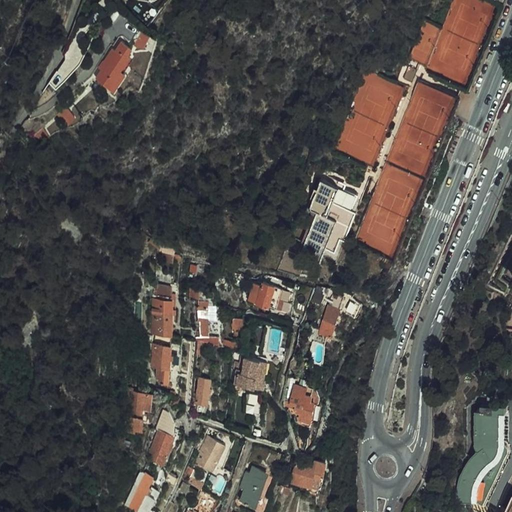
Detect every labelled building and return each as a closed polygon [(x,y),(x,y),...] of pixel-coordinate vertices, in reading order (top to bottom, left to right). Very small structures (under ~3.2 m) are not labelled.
[(142,29),(136,44),(146,48),(152,33),(142,29)] [(114,48),(107,58),(123,70),(132,55),(130,54),(134,48),(123,40),(117,49),(114,48)] [(123,70),(107,58),(106,61),(108,62),(103,69),(98,77),(111,87),(123,70)] [(108,62),(106,61),(104,60),(99,66),(103,69),(108,62)] [(115,89),(127,73),(123,70),(111,87),(115,89)] [(408,91),(413,78),(405,75),(400,87),(408,91)] [(62,113),(65,115),(73,111),(68,107),(62,113)] [(73,111),(65,115),(70,120),(76,115),(73,111)] [(306,238),(336,246),(356,194),(344,189),(341,194),(330,189),(332,184),(320,180),(309,209),(316,212),(306,238)] [(341,194),(344,189),(332,184),(330,189),(341,194)] [(334,250),(336,246),(306,238),(300,253),(320,260),(326,247),(334,250)] [(238,275),(230,271),(226,280),(235,284),(238,275)] [(253,282),(248,300),(280,309),(283,300),(279,298),(282,287),(262,281),(261,284),(253,282)] [(316,285),(311,299),(320,301),(323,292),(329,292),(329,288),(316,285)] [(190,290),(190,298),(200,298),(200,289),(190,290)] [(330,306),(327,305),(318,333),(316,342),(325,344),(327,336),(331,337),(339,309),(338,309),(342,297),(334,294),(330,306)] [(204,342),(209,343),(208,320),(215,319),(215,304),(210,304),(209,300),(197,300),(198,307),(198,321),(199,321),(200,341),(204,342)] [(171,335),(172,301),(156,301),(156,321),(152,322),(152,334),(171,335)] [(234,317),(232,328),(242,329),(244,318),(234,317)] [(168,382),(171,347),(154,345),(152,367),(160,368),(159,382),(168,382)] [(256,377),(259,360),(241,356),(240,363),(239,368),(236,368),(236,369),(233,382),(254,386),(256,377)] [(267,361),(259,360),(256,377),(263,379),(267,361)] [(308,379),(290,376),(285,403),(290,405),(294,385),(307,387),(308,379)] [(206,403),(210,378),(200,377),(196,401),(206,403)] [(263,379),(256,377),(254,386),(264,388),(266,379),(263,379)] [(294,385),(290,405),(295,406),(294,409),(297,410),(297,412),(300,413),(299,419),(301,420),(301,423),(301,424),(310,426),(315,402),(311,401),(311,396),(305,394),(307,387),(294,385)] [(142,415),(143,407),(143,401),(151,401),(152,392),(133,390),(133,388),(128,388),(125,429),(134,430),(134,427),(144,427),(144,415),(142,415)] [(456,503),(472,502),(472,494),(474,484),(480,472),(487,463),(498,454),(501,447),(501,413),(506,413),(506,405),(480,405),(480,412),(474,413),(475,447),(477,451),(468,460),(463,469),(459,479),(457,487),(456,503)] [(472,494),(472,502),(477,501),(478,489),(481,480),(487,473),(499,461),(503,454),(506,445),(506,413),(501,413),(501,447),(498,454),(487,463),(480,472),(474,484),(472,494)] [(120,446),(123,425),(117,424),(114,445),(120,446)] [(163,462),(174,436),(160,430),(151,451),(153,459),(163,462)] [(224,445),(206,436),(194,462),(211,471),(224,445)] [(312,461),(311,462),(306,465),(302,465),(295,464),(291,482),(317,487),(322,463),(312,461)] [(248,479),(244,489),(240,500),(259,507),(262,497),(258,496),(267,473),(252,468),(250,474),(245,473),(244,477),(248,479)] [(124,505),(138,511),(157,511),(150,508),(158,491),(148,486),(153,476),(142,470),(141,470),(124,505)] [(217,477),(230,482),(232,476),(220,471),(217,477)] [(240,488),(244,489),(248,479),(244,477),(240,488)]
